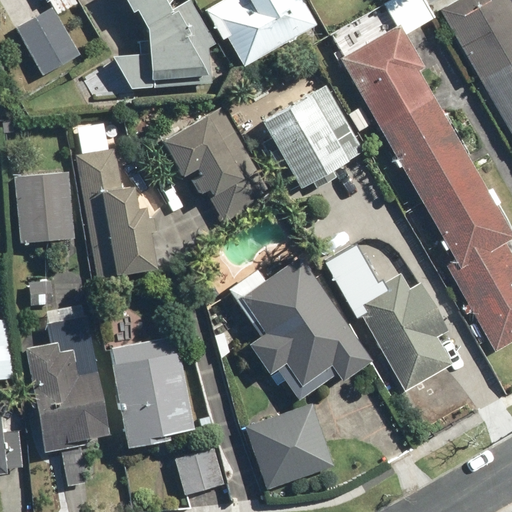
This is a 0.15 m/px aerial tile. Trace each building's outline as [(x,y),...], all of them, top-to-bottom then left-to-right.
[(118,0),(125,12),(129,10),(141,28),(143,53),(109,56),(128,87),(210,82),(207,46),(214,43),(189,0),(185,0),(169,9),(166,5),(170,0),(118,0)] [(220,39),(224,36),(241,65),(315,24),(301,0),(218,0),(204,8),(220,39)] [(511,6),(508,0),(455,0),(438,10),(511,137),(511,6)] [(52,6),(14,28),(41,75),(79,54),(52,6)] [(511,236),(418,71),(424,67),(399,23),(339,57),(453,260),(445,265),(494,351),(511,340),(511,252),(505,239),(511,236)] [(363,149),(326,83),(258,121),(295,187),(363,149)] [(270,195),(222,105),(157,140),(175,175),(192,166),(221,221),(270,195)] [(113,148),(74,154),(94,277),(151,268),(141,208),(132,210),(128,185),(119,186),(113,148)] [(67,170),(10,175),(16,242),(72,238),(67,170)] [(352,242),(321,260),(354,319),(361,315),(403,390),(450,364),(435,338),(448,330),(420,281),(409,287),(400,271),(377,284),(352,242)] [(253,270),(226,289),(258,334),(245,344),(265,372),(273,366),(296,399),(333,373),(338,381),(370,359),(297,255),(261,281),(253,270)] [(9,318),(0,318),(0,377),(13,376),(9,318)] [(107,346),(110,363),(107,363),(122,447),(167,439),(166,432),(190,428),(174,335),(107,346)] [(92,336),(22,348),(40,452),(54,450),(60,486),(81,483),(75,446),(82,445),(81,439),(109,434),(92,336)] [(313,402),(245,424),(253,446),(247,447),(260,489),(334,466),(313,402)] [(210,447),(167,458),(176,495),(219,485),(210,447)]
